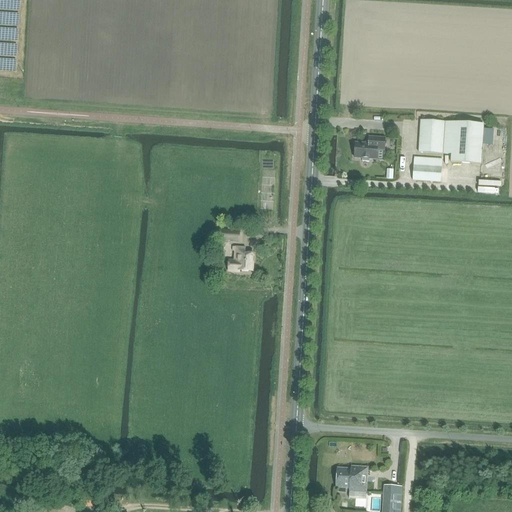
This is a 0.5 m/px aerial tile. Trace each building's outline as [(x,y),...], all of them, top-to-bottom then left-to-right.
[(419,153),(450,155),(449,163),(481,165),(483,126),(421,122),(419,153)] [(355,145),(355,160),(376,161),(376,151),(385,151),(386,139),(368,139),(368,145),(355,145)] [(414,157),(413,180),(441,182),(442,159),(414,157)] [(220,230),(219,240),(236,241),(237,231),(220,230)] [(230,267),(228,269),(228,273),(240,274),(240,270),(252,271),(253,255),(245,254),(246,248),(233,247),(233,251),(236,251),(235,262),(240,262),(240,267),(230,267)] [(337,488),(350,489),(350,491),(364,492),(364,485),(366,485),(367,468),(351,467),(351,470),(338,469),(337,488)] [(385,486),(383,511),(397,511),(399,487),(385,486)] [(83,506),(86,506),(100,507),(100,498),(83,497),(83,495),(75,495),(74,503),(83,504),(83,506)]
